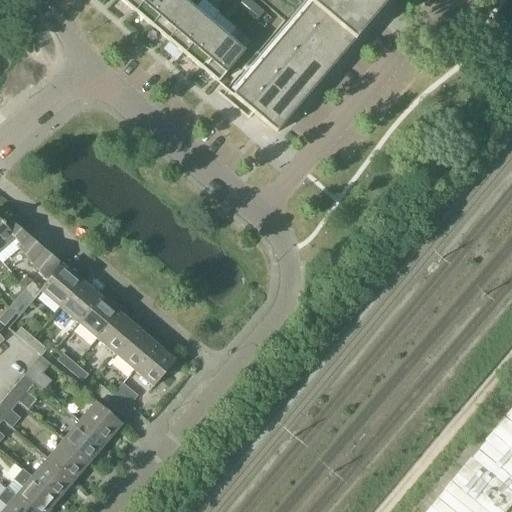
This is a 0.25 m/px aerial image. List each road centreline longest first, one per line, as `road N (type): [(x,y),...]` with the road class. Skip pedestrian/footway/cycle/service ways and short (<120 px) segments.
road 1 (residential): [(111,511),(285,303),(286,251),(259,216)]
road 2 (residential): [(259,216),(443,0)]
road 3 (residential): [(259,216),(87,68)]
road 4 (track): [(381,511),(511,356)]
